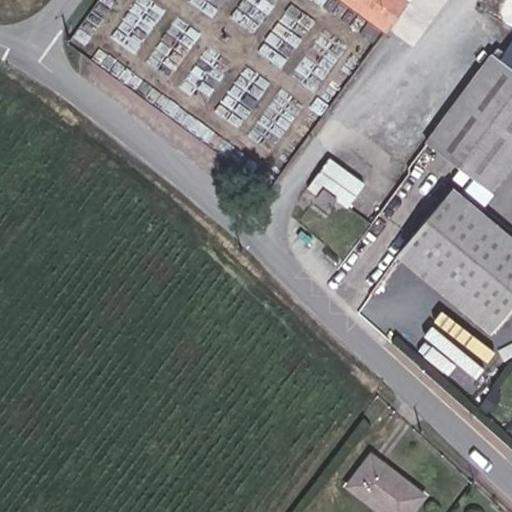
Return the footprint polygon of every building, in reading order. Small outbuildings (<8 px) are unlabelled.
[(357,0),(392,26),(411,0),(357,0)] [(411,0),(392,26),(397,30),(418,2),(415,0),(411,0)] [(401,151),(432,174),(511,69),(511,52),(495,40),(479,61),(472,56),(401,151)] [(463,198),(511,131),(511,69),(432,174),(463,198)] [(317,212),(335,190),(301,163),(282,186),(294,195),(288,202),(301,212),(307,205),(317,212)] [(451,325),(500,260),(427,202),(376,266),(451,325)] [(451,325),(462,333),(511,275),(511,270),(500,260),(451,325)] [(511,275),(462,333),(469,339),(511,286),(511,275)] [(324,511),(391,511),(344,476),(319,508),(324,511)]
